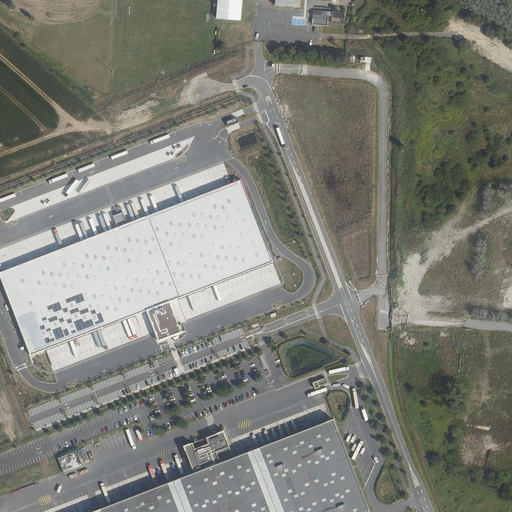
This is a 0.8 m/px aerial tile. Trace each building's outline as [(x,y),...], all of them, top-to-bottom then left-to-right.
[(217,0),(216,19),(242,21),(243,0),(277,0),(277,6),(302,8),(302,0),(217,0)] [(346,14),(314,11),(313,19),(332,20),(331,24),(348,25),(349,17),(345,17),(346,14)] [(116,226),(0,269),(0,272),(29,351),(145,308),(156,338),(178,329),(167,300),(269,260),(239,180),(125,222),(121,211),(112,214),(116,226)] [(325,378),(313,382),(314,387),(326,383),(325,378)] [(371,511),(332,414),(232,452),(222,425),(183,440),(193,467),(73,511),(371,511)] [(69,470),(81,465),(76,451),(64,455),(69,470)]
